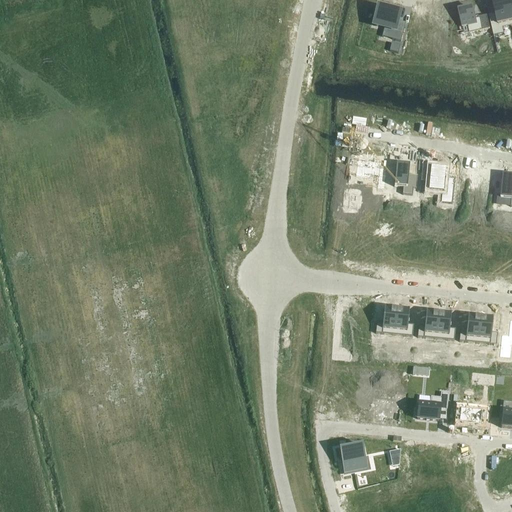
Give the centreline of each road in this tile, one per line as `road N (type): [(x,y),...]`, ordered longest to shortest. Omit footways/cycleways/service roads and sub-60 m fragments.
road 1 (residential): [(267,276),(312,0)]
road 2 (residential): [(334,511),(317,427),(481,443)]
road 3 (residential): [(290,511),(269,402),(267,276)]
road 4 (residential): [(511,161),(354,133)]
road 5 (tertiary): [(287,511),(265,374)]
road 6 (residential): [(511,301),(374,287)]
road 7 (tertiary): [(277,180),(297,56)]
